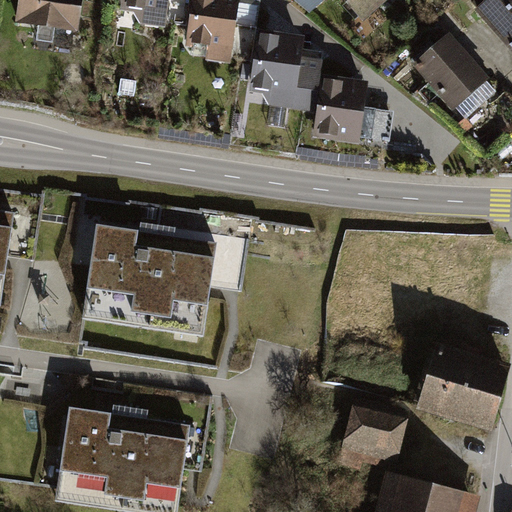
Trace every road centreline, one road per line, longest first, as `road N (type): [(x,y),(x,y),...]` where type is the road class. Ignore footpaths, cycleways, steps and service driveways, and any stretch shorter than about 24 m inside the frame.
road 1 (secondary): [(511,204),(324,191),(0,139)]
road 2 (residential): [(0,348),(223,380)]
road 3 (residential): [(271,0),(401,103),(437,143)]
